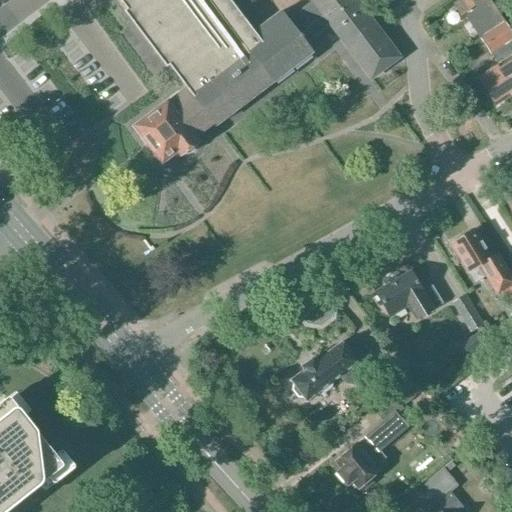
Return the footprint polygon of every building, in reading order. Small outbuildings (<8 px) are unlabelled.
[(119,0),(185,87),(166,101),(167,102),(134,126),(161,162),(177,151),(182,155),(184,155),(187,155),(190,154),(193,152),(195,148),(197,144),(197,140),(195,137),(213,123),(215,126),(311,53),(305,45),(330,25),(371,79),(399,58),(354,0),(268,0),(279,14),(253,33),(227,0),(119,0)] [(477,11),(467,17),(482,39),(491,54),(492,53),(500,65),(479,78),(496,106),(511,95),(511,56),(505,45),(511,40),(511,33),(505,24),(489,0),(475,0),(471,3),(477,11)] [(490,258),(474,231),(452,244),(468,272),(483,263),(488,272),(485,274),(497,295),(511,285),(511,275),(498,254),(490,258)] [(416,315),(431,305),(439,299),(429,284),(422,289),(410,272),(398,280),(396,278),(389,282),(390,285),(378,293),(392,313),(407,303),(416,315)] [(330,316),(332,303),(323,292),(310,291),(300,299),(298,312),(306,323),(319,324),(330,316)] [(462,294),(450,301),(467,329),(479,322),(462,294)] [(478,334),(469,340),(475,350),(484,344),(478,334)] [(333,381),(342,374),(347,381),(359,383),(368,369),(356,353),(349,352),(347,353),(339,343),(316,360),(313,357),(299,367),(302,370),(289,380),(293,386),(291,392),(296,398),(303,399),(305,402),(318,393),(324,393),(330,389),(333,381)] [(403,375),(387,388),(402,407),(419,394),(403,375)] [(377,451),(406,428),(394,414),(399,409),(390,398),(374,410),(383,422),(365,437),(368,441),(359,448),(355,445),(334,463),(339,469),(335,473),(346,485),(350,483),(358,490),(370,480),(369,478),(378,470),(375,466),(384,459),(377,451)] [(0,508),(6,504),(7,505),(7,506),(8,506),(9,506),(10,506),(11,506),(58,468),(59,468),(59,467),(60,466),(60,465),(59,464),(59,463),(16,409),(15,408),(14,407),(13,407),(12,407),(11,407),(10,408),(0,416),(0,508)] [(423,485),(443,509),(438,511),(457,511),(462,508),(449,492),(457,486),(443,469),(423,485)]
